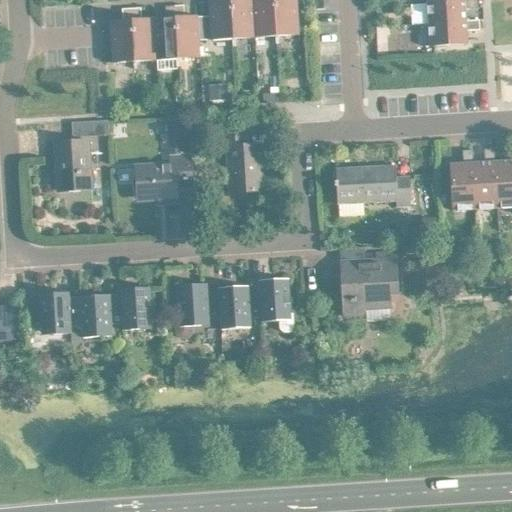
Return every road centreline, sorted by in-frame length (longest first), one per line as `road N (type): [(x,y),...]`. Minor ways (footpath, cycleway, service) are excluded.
road 1 (residential): [(355,123),(306,133),(301,228),(283,239),(28,251),(12,232),(6,99),(17,33)]
road 2 (secondary): [(511,481),(0,510)]
road 3 (residential): [(511,120),(355,123)]
road 4 (residential): [(349,0),(355,123)]
